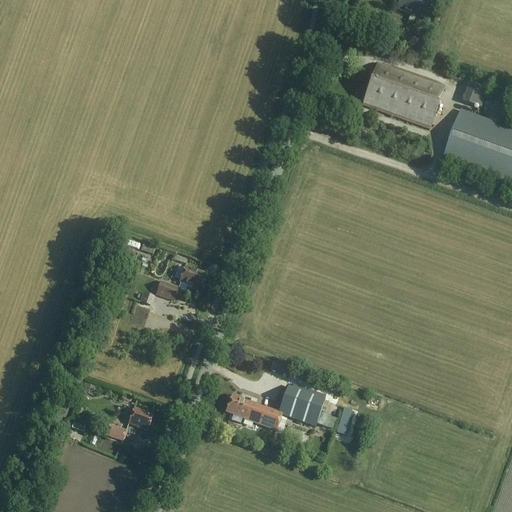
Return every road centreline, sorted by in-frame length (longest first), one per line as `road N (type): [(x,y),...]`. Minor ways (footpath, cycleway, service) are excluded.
road 1 (tertiary): [(154,511),(331,0)]
road 2 (track): [(511,204),(293,125)]
